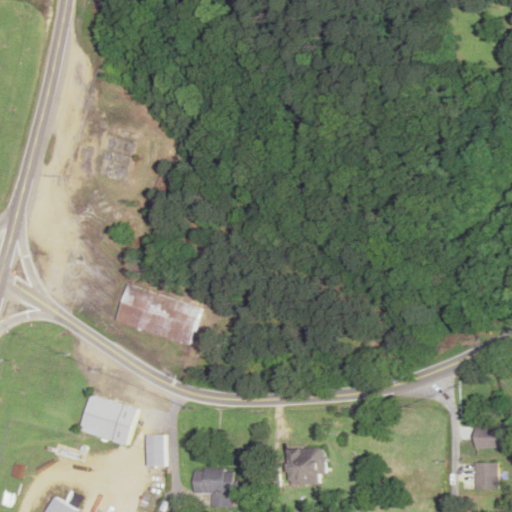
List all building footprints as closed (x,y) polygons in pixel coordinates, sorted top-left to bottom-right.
[(116,323),(191,345),(202,308),(127,286),(116,323)] [(139,410),(92,396),(82,432),(129,446),(139,410)] [(503,449),(503,427),(476,427),(476,449),(503,449)] [(149,468),(167,468),(167,436),(149,436),(149,468)] [(325,449),(290,450),(292,486),(327,485),(325,449)] [(500,464),(478,464),(478,490),(500,490),(500,464)] [(212,509),(235,509),(235,470),(196,470),(196,495),(212,495),(212,509)] [(77,511),(58,498),(47,511),(77,511)]
